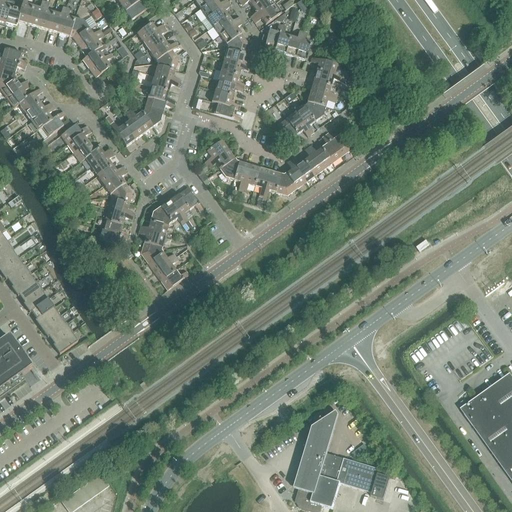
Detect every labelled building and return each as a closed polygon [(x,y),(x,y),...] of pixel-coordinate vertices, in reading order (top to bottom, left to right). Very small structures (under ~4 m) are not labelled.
[(0,24),(5,26),(11,8),(4,6),(5,0),(1,0),(0,5),(0,24)] [(28,26),(33,8),(27,6),(28,0),(23,0),(23,3),(22,5),(23,5),(18,23),(28,26)] [(123,0),(118,4),(125,13),(142,0),(123,0)] [(149,0),(142,0),(125,13),(131,22),(147,11),(143,5),(149,0)] [(197,0),(194,2),(200,11),(215,0),(197,0)] [(215,0),(200,11),(207,20),(229,4),(227,1),(220,5),(215,0)] [(249,3),(252,8),(264,0),(245,0),(239,4),(242,8),(249,3)] [(256,14),(250,19),(252,22),(274,6),(270,0),(264,0),(252,8),(256,14)] [(22,5),(23,3),(20,2),(17,10),(11,8),(5,26),(16,29),(18,23),(23,5),(22,5)] [(38,29),(46,3),(42,2),(40,10),(33,8),(28,26),(38,29)] [(49,32),(54,14),(47,12),(50,4),(46,3),(38,29),(49,32)] [(229,4),(207,20),(213,29),(229,18),(225,12),(231,7),(229,4)] [(274,6),(252,22),(254,25),(261,20),(265,26),(281,15),(274,6)] [(49,32),(59,35),(67,9),(63,8),(60,16),(54,14),(49,32)] [(59,35),(70,38),(75,20),(68,18),(70,10),(67,9),(59,35)] [(213,29),(219,37),(242,21),(239,18),(233,23),(229,18),(213,29)] [(72,39),(74,41),(89,30),(84,23),(75,20),(70,38),(72,39)] [(219,37),(226,46),(228,49),(227,51),(233,53),(235,48),(245,41),(237,30),(244,25),(242,21),(219,37)] [(136,36),(143,45),(165,29),(163,26),(156,31),(152,25),(136,36)] [(264,50),(275,53),(282,27),(279,26),(276,34),(269,31),(264,50)] [(286,28),(282,27),(275,53),(285,56),(290,38),(284,36),(286,28)] [(122,29),(118,32),(122,38),(126,35),(122,29)] [(143,45),(149,54),(165,43),(161,37),(168,32),(165,29),(143,45)] [(74,41),(80,50),(102,34),(100,31),(93,36),(89,30),(74,41)] [(290,38),(285,56),(295,59),(303,33),(299,32),(297,40),(290,38)] [(303,33),(295,59),(306,62),(312,44),(305,42),(307,34),(303,33)] [(80,50),(86,59),(98,51),(98,50),(102,47),(98,42),(105,38),(102,34),(80,50)] [(227,51),(224,62),(250,69),(251,66),(243,63),(248,45),(245,41),(235,48),(233,53),(227,51)] [(149,54),(156,63),(171,52),(178,47),(175,43),(169,48),(165,43),(149,54)] [(82,61),(89,71),(107,58),(103,52),(107,49),(104,45),(102,47),(98,50),(98,51),(86,59),(82,61)] [(3,49),(0,59),(0,60),(26,68),(27,64),(19,62),(21,55),(3,49)] [(158,65),(157,68),(175,73),(178,62),(171,52),(156,63),(158,65)] [(107,58),(89,71),(95,80),(111,69),(107,63),(113,58),(111,55),(107,58)] [(318,66),(316,72),(334,78),(338,67),(311,59),(310,64),(318,66)] [(0,60),(0,71),(15,76),(17,69),(25,72),(26,68),(0,60)] [(224,62),(221,72),(239,77),(241,71),(249,73),(250,69),(224,62)] [(157,68),(154,78),(180,86),(181,82),(173,80),(175,73),(157,68)] [(0,91),(1,92),(16,81),(14,78),(15,76),(0,71),(0,91)] [(221,72),(218,82),(244,90),(245,86),(237,84),(239,77),(221,72)] [(316,72),(313,83),(331,88),(333,81),(341,84),(342,80),(334,78),(316,72)] [(154,78),(151,89),(169,94),(171,87),(179,90),(180,86),(154,78)] [(1,92),(7,101),(29,85),(27,82),(20,87),(16,81),(1,92)] [(218,82),(215,93),(233,98),(235,92),(243,94),(244,90),(218,82)] [(313,83),(310,93),(336,101),(337,97),(329,95),(331,88),(313,83)] [(14,110),(18,107),(18,106),(29,99),(28,98),(25,93),(31,88),(29,85),(7,101),(14,110)] [(151,89),(148,99),(174,107),(175,103),(167,100),(169,94),(151,89)] [(18,107),(25,115),(40,104),(36,98),(43,93),(40,90),(28,98),(29,99),(18,106),(18,107)] [(233,98),(215,93),(211,104),(216,105),(216,104),(234,110),(238,111),(239,107),(231,105),(233,98)] [(336,101),(310,93),(307,104),(325,109),(327,102),(335,105),(336,101)] [(148,99),(145,109),(163,115),(165,108),(173,110),(174,107),(148,99)] [(202,102),(194,99),(191,109),(199,111),(202,102)] [(25,115),(31,124),(53,108),(51,104),(44,109),(40,104),(25,115)] [(211,104),(208,114),(213,115),(239,123),(240,119),(233,116),(234,110),(216,104),(216,105),(211,104)] [(325,109),(307,104),(306,106),(304,108),(315,124),(323,118),(325,109)] [(31,124),(37,133),(41,130),(53,121),(52,121),(49,116),(55,111),(53,108),(31,124)] [(304,108),(295,114),(311,137),(314,134),(309,128),(315,124),(304,108)] [(144,112),(141,113),(153,129),(160,123),(163,115),(145,109),(144,112)] [(128,113),(144,135),(153,129),(141,113),(136,117),(131,111),(128,113)] [(41,130),(48,139),(63,128),(59,122),(66,117),(63,113),(52,121),(53,121),(41,130)] [(129,122),(124,126),(135,142),(144,135),(128,113),(125,115),(129,122)] [(365,113),(360,117),(363,122),(369,118),(365,113)] [(295,114),(286,121),(297,136),(303,132),(307,139),(311,137),(295,114)] [(297,136),(286,121),(277,127),(293,149),(296,147),(292,140),(297,136)] [(135,142),(124,126),(118,130),(113,123),(110,126),(126,148),(135,142)] [(67,147),(89,131),(87,127),(80,132),(76,126),(60,137),(67,147)] [(92,134),(89,131),(67,147),(73,155),(89,144),(85,139),(92,134)] [(325,137),(341,159),(350,152),(339,137),(333,141),(328,134),(325,137)] [(327,146),(321,150),(332,165),(341,159),(325,137),(322,139),(327,146)] [(204,164),(206,168),(228,152),(222,142),(206,154),(210,160),(204,164)] [(100,150),(102,149),(100,145),(93,150),(89,144),(73,155),(80,165),(85,161),(100,150)] [(311,147),(307,149),(323,172),(332,165),(321,150),(315,154),(311,147)] [(303,162),(315,178),(323,172),(307,149),(304,152),(309,158),(303,162)] [(91,169),(113,153),(111,150),(104,155),(100,150),(85,161),(91,169)] [(228,152),(206,168),(209,171),(215,166),(219,172),(235,161),(228,152)] [(91,169),(97,178),(113,167),(109,161),(115,157),(113,153),(91,169)] [(293,160),(290,162),(306,184),(315,178),(303,162),(298,166),(293,160)] [(225,180),(234,182),(239,164),(237,163),(235,161),(219,172),(225,180)] [(291,171),(286,175),(297,191),(306,184),(290,162),(287,164),(291,171)] [(238,192),(242,193),(250,167),(239,164),(234,182),(240,184),(238,192)] [(97,178),(103,187),(126,171),(123,168),(117,173),(113,167),(97,178)] [(248,186),(255,188),(260,170),(250,167),(242,193),(246,194),(248,186)] [(270,173),(260,170),(255,188),(261,190),(259,198),(263,199),(270,173)] [(126,171),(103,187),(110,196),(125,185),(121,179),(128,174),(126,171)] [(281,176),(270,173),(263,199),(266,200),(269,192),(275,194),(281,176)] [(283,177),(281,176),(275,194),(287,198),(297,191),(286,175),(283,177)] [(112,198),(111,201),(129,206),(132,195),(125,185),(110,196),(112,198)] [(187,190),(178,196),(189,212),(195,208),(199,214),(203,212),(187,190)] [(178,196),(169,202),(185,225),(189,222),(184,216),(189,212),(178,196)] [(11,209),(21,202),(18,198),(8,205),(11,209)] [(111,201),(108,211),(134,219),(135,215),(127,213),(129,206),(111,201)] [(169,202),(160,209),(172,224),(177,220),(182,227),(185,225),(169,202)] [(153,214),(150,223),(168,229),(169,226),(172,224),(160,209),(153,214)] [(108,211),(105,222),(123,227),(125,220),(133,223),(134,219),(108,211)] [(105,222),(102,232),(128,240),(129,236),(121,233),(123,227),(105,222)] [(140,228),(139,231),(165,239),(168,229),(150,223),(148,230),(140,228)] [(146,238),(144,244),(162,249),(165,239),(139,231),(138,235),(146,238)] [(128,240),(102,232),(99,243),(117,248),(119,241),(127,243),(128,240)] [(0,260),(13,251),(7,243),(0,247),(0,260)] [(140,256),(148,266),(163,255),(162,252),(162,249),(144,244),(140,256)] [(12,252),(13,251),(0,260),(0,272),(18,260),(12,252)] [(148,266),(154,275),(176,259),(174,255),(167,260),(163,255),(148,266)] [(154,275),(160,283),(176,272),(172,267),(179,262),(176,259),(154,275)] [(24,267),(23,268),(18,260),(0,272),(0,273),(6,281),(24,268),(24,267)] [(6,281),(6,282),(7,281),(12,288),(11,289),(11,290),(30,276),(24,268),(6,281)] [(176,272),(160,283),(167,292),(189,277),(187,273),(180,278),(176,272)] [(17,298),(36,284),(35,284),(30,277),(31,276),(30,276),(11,290),(17,298)] [(42,293),(36,284),(17,298),(18,298),(19,297),(24,305),(23,306),(42,293)] [(42,293),(43,293),(42,293),(23,306),(29,314),(48,301),(48,300),(47,301),(42,293)] [(54,309),(48,301),(29,314),(30,315),(31,314),(36,321),(35,322),(35,323),(54,309)] [(54,309),(35,323),(41,331),(59,318),(54,310),(54,309)] [(66,325),(65,326),(59,318),(41,331),(47,339),(66,326),(66,325)] [(72,334),(66,326),(47,339),(47,340),(49,339),(54,346),(53,347),(53,348),(72,334)] [(72,335),(72,334),(53,348),(59,356),(78,343),(72,335)] [(0,392),(32,370),(12,342),(6,347),(3,343),(0,344),(0,392)] [(477,399),(461,411),(511,482),(511,383),(508,377),(491,389),(497,397),(491,401),(477,399)] [(296,501),(296,502),(300,510),(302,510),(302,511),(306,511),(320,511),(322,507),(333,510),(340,485),(372,495),(371,498),(384,502),(391,479),(378,476),(380,471),(344,460),(327,455),(326,455),(329,448),(334,429),(322,425),(315,430),(313,434),(311,443),(313,444),(299,491),(298,493),(300,493),(299,496),(297,496),(296,499),(296,500),(296,501)]
